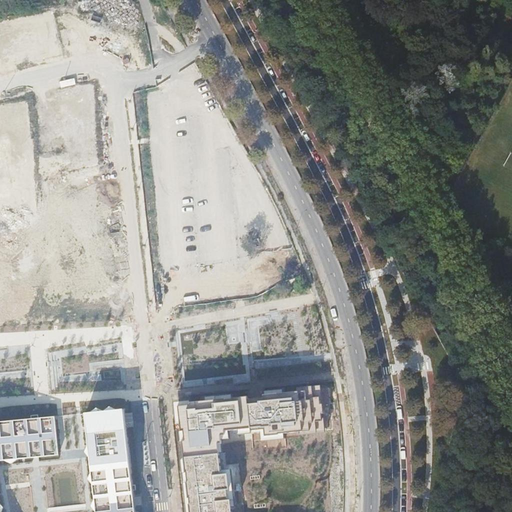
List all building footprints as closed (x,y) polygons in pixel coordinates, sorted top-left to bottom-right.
[(54,13),(0,21),(0,61),(60,51),(54,13)] [(10,103),(12,118),(30,115),(28,100),(10,103)] [(0,224),(41,220),(32,151),(22,152),(21,143),(6,145),(4,134),(0,134),(0,224)] [(324,430),(319,390),(262,395),(262,398),(255,399),(246,400),(246,397),(178,406),(179,415),(188,492),(190,511),(230,511),(221,443),(241,440),(242,448),(286,443),(284,433),(324,430)] [(134,511),(123,409),(83,412),(83,414),(94,511),(0,511),(0,508),(0,461),(60,456),(55,417),(55,416),(0,421),(0,511),(134,511)]
